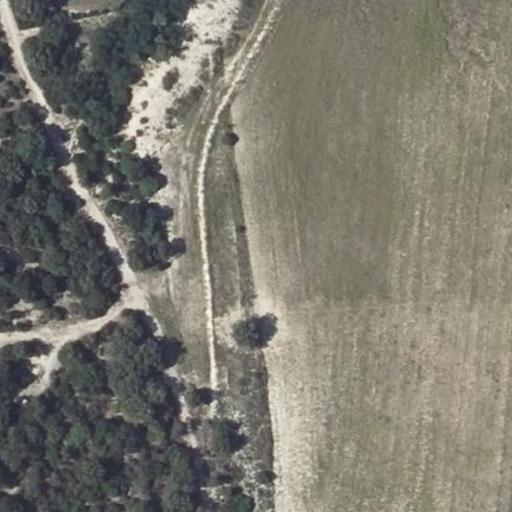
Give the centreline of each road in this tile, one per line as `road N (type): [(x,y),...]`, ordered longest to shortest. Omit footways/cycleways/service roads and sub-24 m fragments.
road 1 (track): [(3,0),(17,44),(141,290)]
road 2 (track): [(0,335),(86,328),(141,290)]
